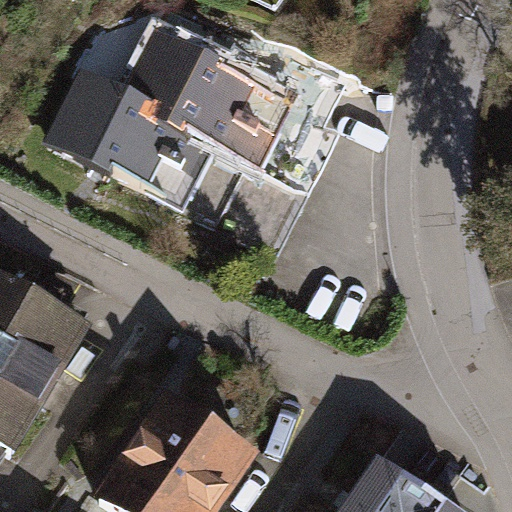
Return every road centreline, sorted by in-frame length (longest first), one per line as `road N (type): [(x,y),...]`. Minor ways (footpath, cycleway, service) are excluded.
road 1 (residential): [(107,243),(431,405),(511,424)]
road 2 (residential): [(511,424),(472,351),(445,167),(456,80),(487,0)]
